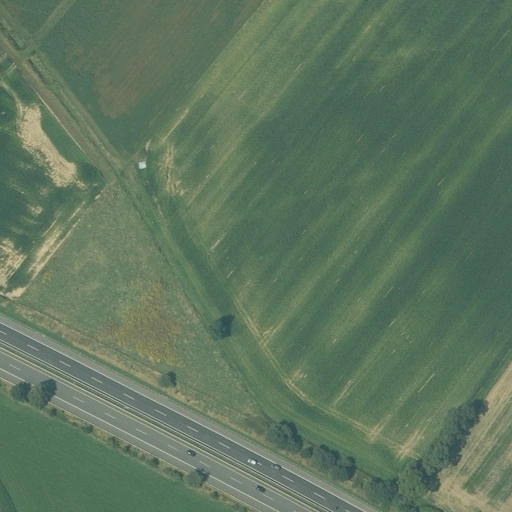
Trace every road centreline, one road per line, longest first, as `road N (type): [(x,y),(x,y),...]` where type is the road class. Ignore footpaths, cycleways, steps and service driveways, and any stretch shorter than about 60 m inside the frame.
road 1 (motorway): [(360,511),(0,324)]
road 2 (motorway): [(0,363),(293,511)]
